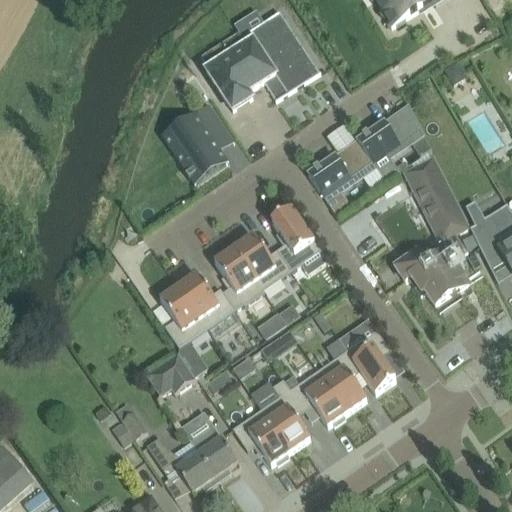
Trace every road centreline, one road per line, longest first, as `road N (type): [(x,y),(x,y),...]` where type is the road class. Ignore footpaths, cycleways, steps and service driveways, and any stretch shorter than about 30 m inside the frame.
road 1 (residential): [(283,165),(450,415)]
road 2 (residential): [(151,264),(283,165)]
road 3 (residential): [(316,511),(436,428)]
road 4 (residential): [(283,165),(395,93)]
